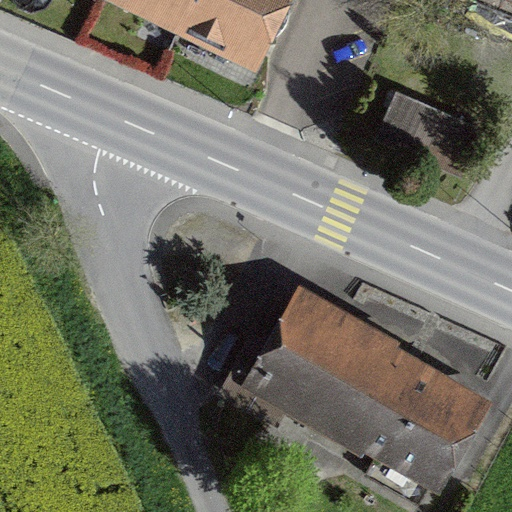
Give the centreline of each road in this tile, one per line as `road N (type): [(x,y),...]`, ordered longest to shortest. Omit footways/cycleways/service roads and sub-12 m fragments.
road 1 (primary): [(109,113),(511,290)]
road 2 (residential): [(109,113),(96,151),(99,209),(208,511)]
